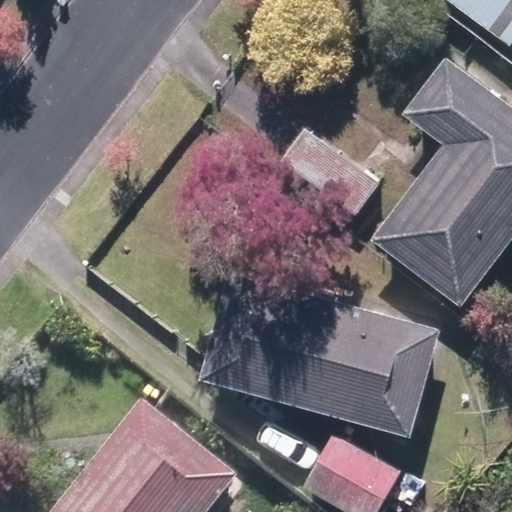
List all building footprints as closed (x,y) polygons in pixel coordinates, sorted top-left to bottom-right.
[(511,37),(511,0),(447,0),(506,45),(511,37)] [(511,238),(511,121),(445,69),(404,122),(444,152),(373,243),(458,309),(511,238)] [(379,189),(312,127),(281,160),(348,222),(379,189)] [(230,279),(200,385),(405,443),(435,337),(230,279)] [(67,511),(215,511),(232,491),(141,419),(67,511)] [(381,511),(401,475),(334,439),(304,496),(334,511),(381,511)] [(20,511),(0,496),(0,511),(20,511)]
